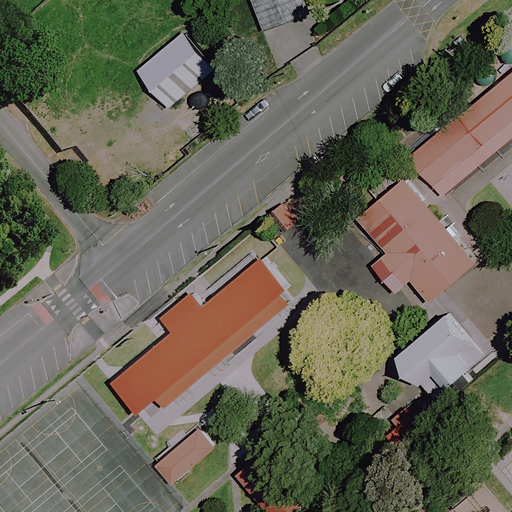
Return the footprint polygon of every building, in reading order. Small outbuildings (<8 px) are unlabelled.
[(312,13),(307,0),(254,0),(266,31),(312,13)] [(219,68),(188,31),(141,71),(173,108),(219,68)] [(511,98),(511,48),(398,142),(423,171),(511,98)] [(468,253),(396,166),(348,205),(420,292),(468,253)] [(280,209),(300,236),(315,225),(330,215),(324,207),(310,188),(280,209)] [(270,242),(259,229),(229,253),(240,267),(270,242)] [(173,303),(183,314),(186,318),(194,312),(190,308),(208,294),(211,298),(222,288),(219,285),(209,273),(173,303)] [(469,333),(442,299),(390,342),(417,375),(469,333)] [(380,399),(331,340),(288,375),(337,435),(380,399)] [(424,426),(410,406),(383,426),(398,446),(412,435),(424,426)] [(161,460),(176,481),(220,449),(204,428),(161,460)] [(268,469),(252,459),(239,480),(255,490),(268,469)]
